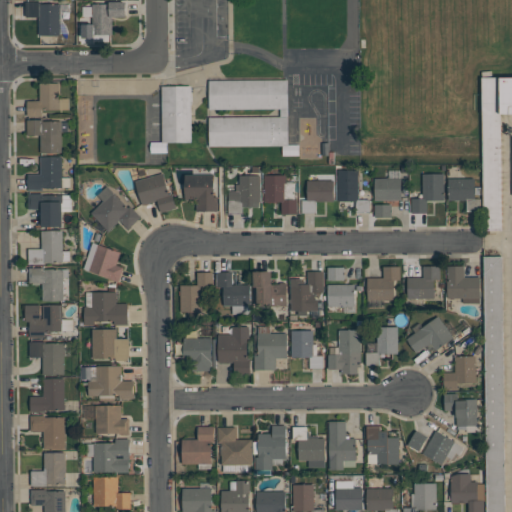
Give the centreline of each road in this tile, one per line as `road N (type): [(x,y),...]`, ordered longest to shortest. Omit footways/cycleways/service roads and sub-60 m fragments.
road 1 (residential): [(163,249),(468,247)]
road 2 (residential): [(0,245),(2,511)]
road 3 (residential): [(163,249),(164,511)]
road 4 (residential): [(164,404),(408,397)]
road 5 (residential): [(0,66),(155,62)]
